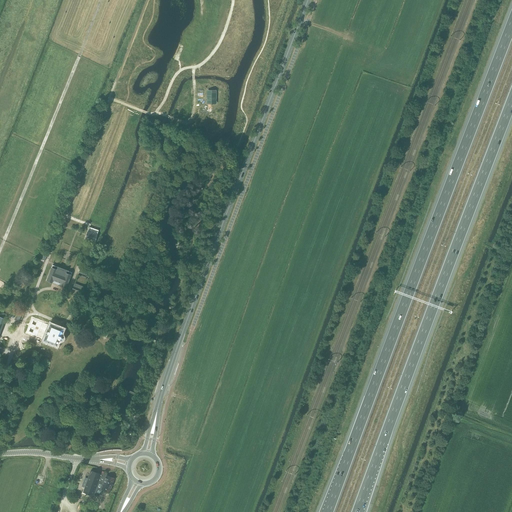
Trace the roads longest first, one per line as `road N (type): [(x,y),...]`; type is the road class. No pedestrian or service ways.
road 1 (motorway): [(511,24),(328,511)]
road 2 (secondary): [(156,413),(307,0)]
road 3 (motorway): [(357,511),(511,100)]
road 4 (track): [(155,113),(109,99),(0,385)]
road 5 (track): [(0,248),(99,0)]
road 6 (track): [(193,67),(176,73),(155,113),(189,121),(193,81)]
